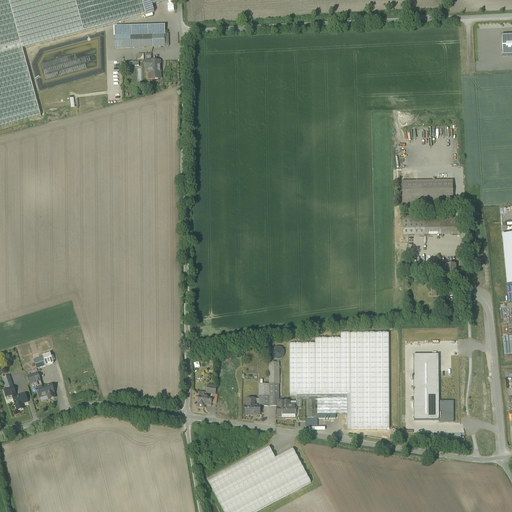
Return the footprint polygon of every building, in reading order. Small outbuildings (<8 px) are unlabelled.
[(0,0),(0,126),(40,116),(21,48),(146,15),(141,0),(0,0)] [(167,0),(141,0),(146,15),(154,13),(152,5),(167,1),(167,0)] [(114,37),(114,36),(130,35),(164,34),(165,34),(165,27),(114,28),(114,37)] [(164,34),(130,35),(131,48),(165,47),(164,34)] [(130,35),(114,36),(114,37),(115,49),(131,48),(130,35)] [(511,36),(501,37),(501,57),(511,56),(511,36)] [(160,61),(151,62),(151,59),(145,59),(145,70),(149,70),(149,78),(153,78),(153,79),(159,79),(159,69),(160,69),(160,61)] [(108,95),(78,96),(78,107),(109,106),(108,95)] [(452,181),(402,182),(402,210),(453,209),(452,181)] [(460,217),(424,218),(424,236),(460,235),(460,217)] [(424,218),(402,218),(403,236),(424,236),(424,218)] [(511,236),(502,237),(507,287),(511,286),(511,236)] [(455,265),(446,266),(446,270),(446,277),(442,278),(442,284),(452,284),(452,278),(456,278),(455,265)] [(14,318),(3,319),(4,328),(15,327),(14,318)] [(384,335),(384,333),(384,331),(383,330),(382,329),(380,329),(379,329),(377,330),(376,332),(376,333),(376,335),(377,336),(379,337),(380,337),(382,337),(383,336),(384,335)] [(393,334),(393,333),(392,331),(392,330),(390,329),(389,329),(387,329),(386,330),(385,331),(385,333),(385,334),(386,336),(387,337),(389,337),(390,336),(392,336),(393,334)] [(385,337),(346,338),(347,395),(347,415),(347,429),(386,429),(385,338),(385,337)] [(346,338),(320,338),(320,341),(321,395),(347,395),(346,338)] [(396,338),(385,338),(386,429),(397,429),(396,338)] [(320,341),(292,341),(292,343),(293,396),(296,396),(297,396),(321,395),(320,341)] [(292,343),(282,344),(282,396),(293,396),(292,343)] [(50,354),(43,357),(43,358),(46,366),(53,364),(50,354)] [(413,356),(413,421),(439,421),(438,402),(438,356),(413,356)] [(43,358),(34,361),(36,370),(46,366),(43,358)] [(279,363),(269,364),(269,385),(279,385),(279,363)] [(38,374),(27,377),(30,385),(34,384),(36,390),(37,390),(43,388),(38,374)] [(13,387),(9,377),(3,379),(7,389),(13,387)] [(43,388),(37,390),(39,399),(47,396),(49,401),(55,398),(54,394),(52,385),(43,388)] [(269,385),(259,385),(259,396),(261,396),(261,406),(269,406),(269,385)] [(269,385),(269,406),(278,406),(279,406),(279,403),(279,385),(269,385)] [(216,387),(207,386),(206,394),(212,395),(215,395),(216,387)] [(7,389),(4,390),(6,398),(12,396),(13,398),(16,397),(15,395),(13,388),(13,387),(7,389)] [(13,398),(16,408),(17,411),(22,410),(20,405),(27,403),(25,395),(16,397),(13,398)] [(297,396),(296,396),(297,401),(317,401),(317,418),(331,418),(331,415),(347,415),(347,395),(321,395),(297,396)] [(211,399),(206,398),(199,397),(198,405),(197,408),(204,409),(205,406),(211,407),(211,404),(212,399),(211,399)] [(255,399),(246,399),(246,406),(245,406),(245,416),(253,416),(253,415),(259,415),(259,416),(260,416),(260,406),(255,406),(255,399)] [(317,401),(297,401),(296,401),(296,418),(296,419),(296,422),(305,422),(305,419),(317,419),(317,418),(317,401)] [(453,402),(438,402),(439,421),(439,424),(453,424),(453,402)] [(289,403),(282,403),(279,403),(279,406),(278,406),(278,417),(285,417),(285,418),(296,418),(296,406),(289,406),(289,403)] [(289,445),(276,451),(277,454),(290,447),(289,445)] [(269,447),(207,480),(223,511),(256,511),(311,483),(293,449),(275,458),(269,447)]
